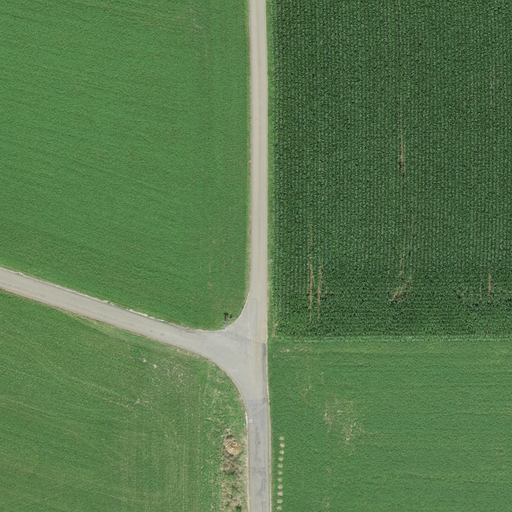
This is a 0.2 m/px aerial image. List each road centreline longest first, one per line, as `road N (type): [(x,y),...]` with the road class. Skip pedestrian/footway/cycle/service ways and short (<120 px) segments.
road 1 (unclassified): [(254,511),(246,361),(0,281)]
road 2 (track): [(246,361),(255,98),(249,0)]
